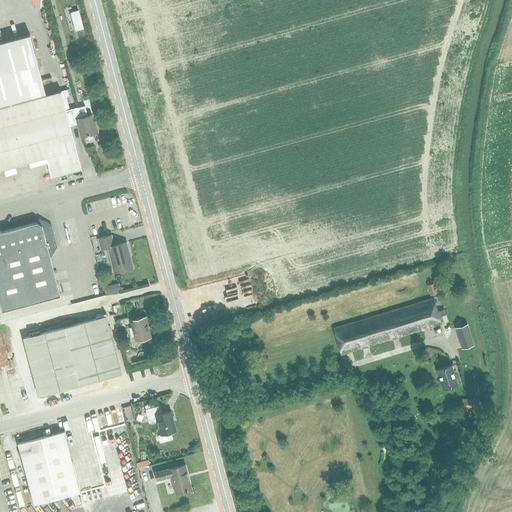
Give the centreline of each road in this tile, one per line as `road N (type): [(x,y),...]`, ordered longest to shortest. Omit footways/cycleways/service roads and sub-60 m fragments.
road 1 (tertiary): [(194,376),(141,174)]
road 2 (residential): [(194,376),(0,428)]
road 3 (tertiary): [(141,174),(94,0)]
road 4 (residential): [(0,212),(141,174)]
road 5 (tertiary): [(230,511),(194,376)]
